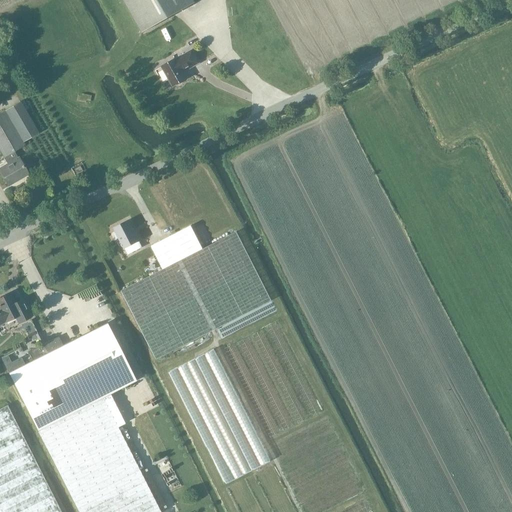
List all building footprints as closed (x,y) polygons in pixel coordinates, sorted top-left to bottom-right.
[(124,0),(142,32),(195,2),(193,0),(124,0)] [(162,66),(173,85),(175,84),(177,85),(179,84),(181,83),(181,81),(187,78),(183,71),(199,62),(192,50),(176,59),(176,58),(162,66)] [(6,111),(0,114),(0,147),(9,164),(1,169),(8,182),(15,178),(16,181),(28,174),(19,158),(18,158),(15,152),(26,145),(24,142),(39,134),(20,102),(6,111)] [(115,228),(124,248),(139,241),(129,221),(115,228)] [(151,246),(163,270),(204,249),(191,225),(151,246)] [(236,232),(204,249),(163,270),(121,291),(156,360),(271,301),(236,232)] [(22,321),(31,317),(21,297),(14,300),(10,293),(0,298),(0,309),(0,323),(6,321),(6,322),(19,315),(22,321)] [(38,430),(110,393),(136,380),(107,323),(63,345),(59,336),(28,352),(33,361),(24,365),(14,370),(9,373),(38,430)] [(269,462),(218,348),(169,369),(220,484),(269,462)] [(79,511),(160,511),(117,425),(124,421),(110,393),(38,430),(79,511)] [(0,511),(61,511),(8,406),(0,409),(0,511)]
